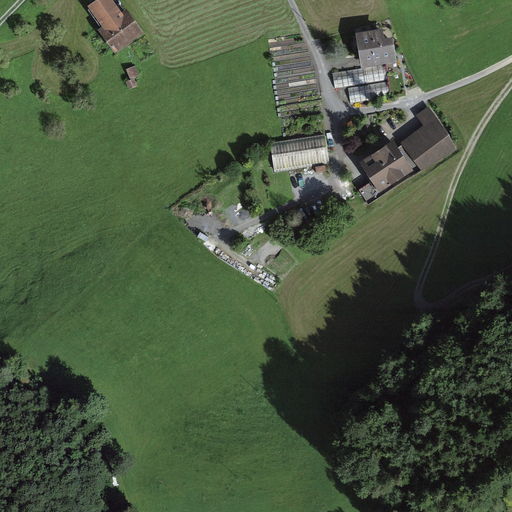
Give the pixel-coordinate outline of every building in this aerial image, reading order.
[(116,0),(95,0),(91,3),(107,26),(102,29),(116,48),(144,29),(128,7),(123,10),(116,0)] [(382,28),(357,31),(360,62),(396,58),(393,35),(382,36),(382,28)] [(388,63),(335,69),(337,86),(390,79),(388,63)] [(135,66),(129,68),(131,76),(137,74),(135,66)] [(133,78),(127,80),(130,87),(136,84),(133,78)] [(390,81),(351,86),(352,101),(392,96),(390,81)] [(392,136),(362,156),(377,178),(363,186),(373,201),(457,147),(431,106),(419,113),(426,124),(397,143),(392,136)] [(326,136),(272,144),(275,166),(329,159),(326,136)]
